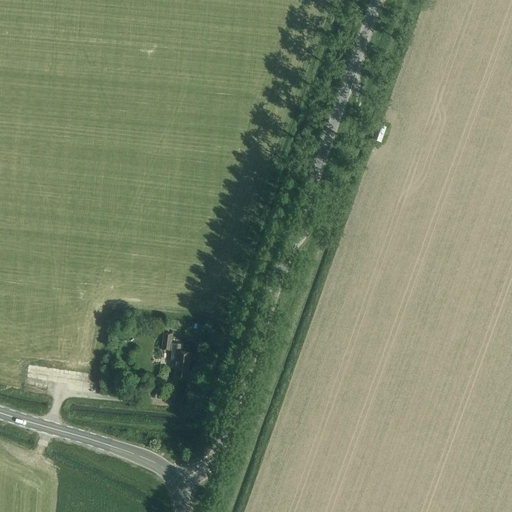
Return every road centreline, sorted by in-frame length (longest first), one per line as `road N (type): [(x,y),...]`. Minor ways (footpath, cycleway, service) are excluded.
road 1 (unclassified): [(229,421),(377,0)]
road 2 (track): [(289,249),(322,205),(349,144),(352,71)]
road 3 (secondary): [(177,483),(149,460),(0,413)]
